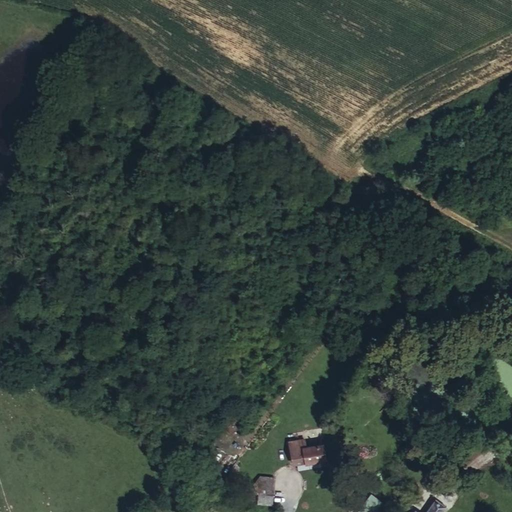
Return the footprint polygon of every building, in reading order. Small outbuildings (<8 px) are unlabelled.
[(291,443),(295,465),(321,460),(320,449),(307,451),(305,441),(291,443)] [(248,494),(260,495),(274,496),(276,479),(262,476),(248,494)] [(168,511),(217,504),(215,488),(193,491),(193,488),(188,489),(188,492),(167,494),(168,511)] [(260,495),(259,504),(273,506),(274,496),(260,495)] [(444,511),(447,508),(436,500),(427,511),(415,511),(414,511),(412,511),(444,511)]
